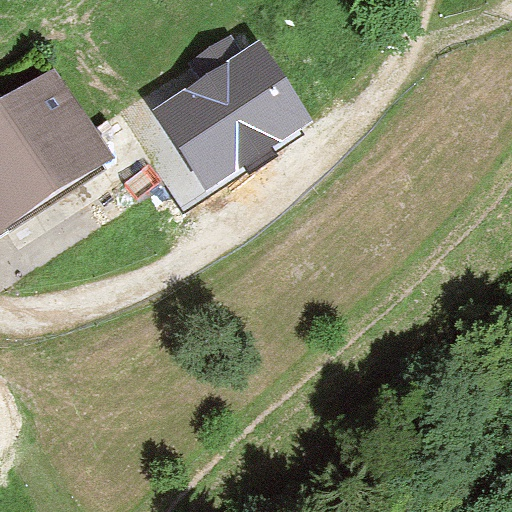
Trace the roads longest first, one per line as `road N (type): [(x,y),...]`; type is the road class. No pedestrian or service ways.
road 1 (track): [(421,0),(378,102),(342,151),(270,208),(172,267),(108,293),(59,308),(0,312)]
road 2 (track): [(120,198),(0,271)]
